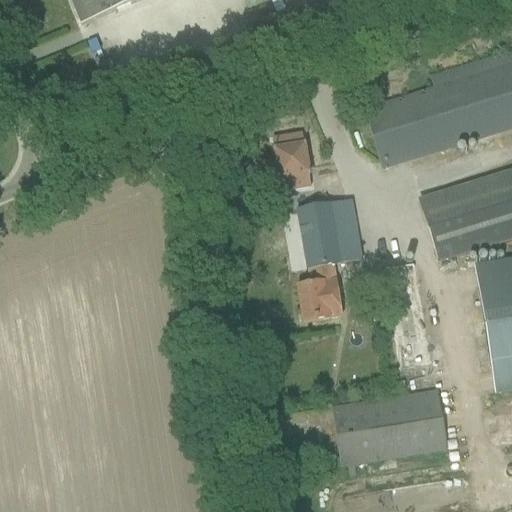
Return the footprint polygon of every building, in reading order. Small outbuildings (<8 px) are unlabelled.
[(68,0),(80,28),(148,0),(68,0)] [(511,66),(363,112),(369,131),(381,171),(511,131),(511,66)] [(302,138),(272,143),(281,194),(310,189),(302,138)] [(511,172),(417,202),(437,267),(511,243),(511,172)] [(307,272),(308,272),(311,288),(310,288),(296,290),(302,326),(322,323),(341,320),(332,268),(364,263),(363,261),(357,222),(354,203),(348,203),(297,211),(307,271),(307,272)] [(511,391),(511,267),(474,274),(494,394),(511,391)] [(384,292),(389,320),(423,313),(415,268),(366,277),(369,295),(384,292)] [(433,366),(428,343),(394,348),(399,372),(433,366)] [(348,469),(349,479),(355,478),(353,468),(447,453),(438,395),(331,412),(340,470),(348,469)]
